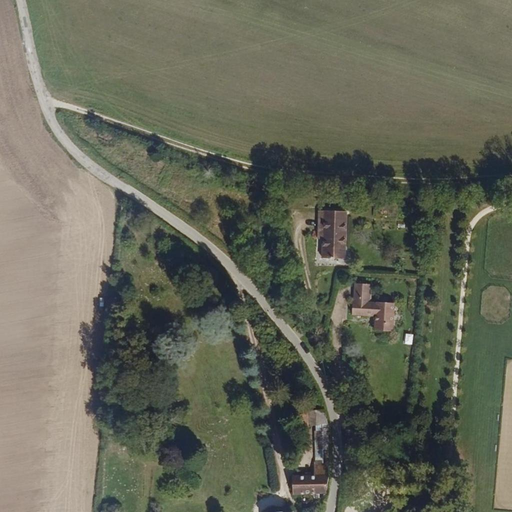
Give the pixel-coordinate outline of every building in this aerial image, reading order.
[(312,253),(335,252),(334,204),(306,205),(306,224),(312,224),(312,233),(312,253)] [(359,294),(359,276),(344,275),(344,293),(342,293),(341,307),(364,308),(364,322),(382,323),(384,294),(367,292),(366,295),(359,294)] [(405,333),(404,344),(412,345),(414,334),(405,333)] [(330,428),(325,415),(294,412),(293,429),(304,429),(305,426),(313,427),(330,428)] [(329,438),(330,428),(313,427),(312,436),(329,438)] [(326,466),(329,438),(312,436),(310,464),(326,466)] [(310,464),(309,476),(292,476),(293,496),(297,496),(324,494),(326,466),(310,464)]
